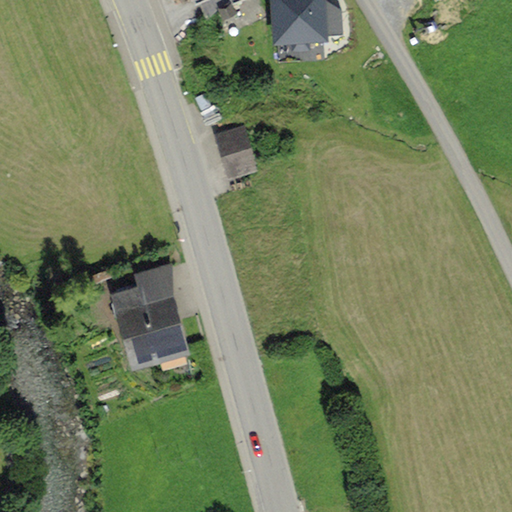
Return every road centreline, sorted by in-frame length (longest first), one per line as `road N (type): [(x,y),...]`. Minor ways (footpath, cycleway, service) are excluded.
road 1 (primary): [(126,0),(153,66),(283,511)]
road 2 (residential): [(511,275),(454,155),(361,0)]
